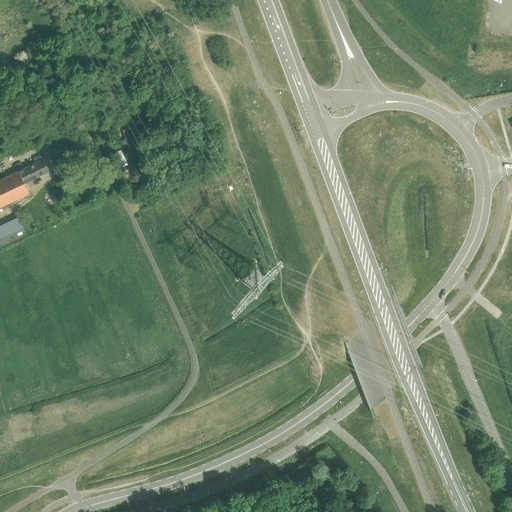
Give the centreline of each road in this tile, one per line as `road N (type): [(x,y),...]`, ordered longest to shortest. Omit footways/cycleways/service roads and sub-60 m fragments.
road 1 (unclassified): [(78,510),(193,476),(281,434),(349,384),(435,299)]
road 2 (primary): [(467,511),(313,120)]
road 3 (unclassified): [(78,510),(65,480),(164,415),(186,393),(195,368),(122,196)]
road 4 (unclassified): [(511,477),(435,299)]
road 5 (unclassified): [(435,299),(480,219),(480,166)]
road 6 (primary): [(313,120),(268,0)]
